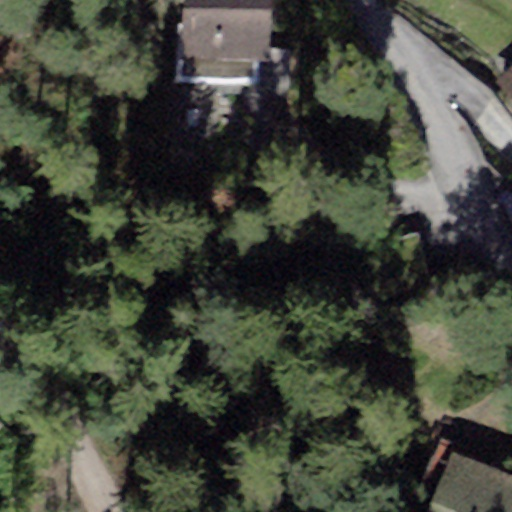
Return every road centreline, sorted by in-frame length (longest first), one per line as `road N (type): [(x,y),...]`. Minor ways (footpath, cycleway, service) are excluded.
road 1 (residential): [(511,263),(364,0)]
road 2 (residential): [(106,511),(52,401),(0,336)]
